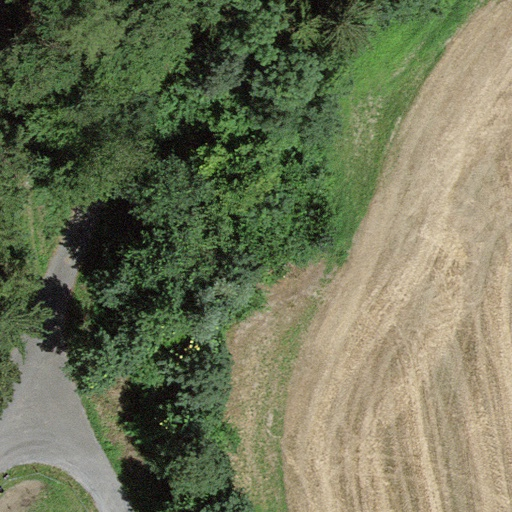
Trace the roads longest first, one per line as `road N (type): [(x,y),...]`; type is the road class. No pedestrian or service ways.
road 1 (track): [(0,401),(139,69),(156,0)]
road 2 (track): [(123,511),(36,322)]
